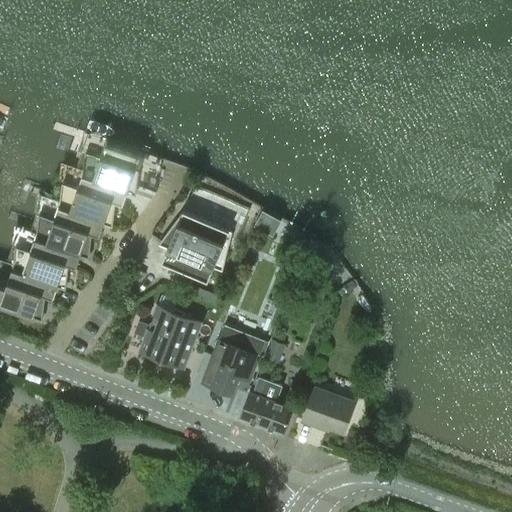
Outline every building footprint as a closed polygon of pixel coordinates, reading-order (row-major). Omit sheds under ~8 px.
[(136,168),(140,156),(105,144),(101,156),(85,151),(82,175),(82,176),(100,182),(96,194),(115,201),(115,202),(123,205),(127,192),(136,195),(139,170),(136,168)] [(82,176),(82,175),(77,188),(62,182),(59,206),(59,207),(77,213),(72,226),(92,233),(99,236),(104,223),(112,226),(115,202),(115,201),(96,194),(100,182),(82,176)] [(59,207),(59,206),(54,219),(39,213),(36,238),(53,245),(49,257),(69,264),(69,265),(76,267),(80,255),(89,258),(92,233),(72,226),(77,213),(59,207)] [(213,236),(218,224),(183,209),(166,232),(172,235),(161,261),(208,280),(214,266),(222,270),(229,243),(213,236)] [(36,238),(35,238),(31,250),(15,245),(12,269),(12,270),(30,276),(26,288),(45,295),(45,296),(53,299),(57,286),(66,289),(69,265),(69,264),(49,257),(53,245),(36,238)] [(12,270),(12,269),(8,281),(0,278),(0,306),(42,320),(45,296),(45,295),(26,288),(30,276),(12,270)] [(183,366),(200,321),(157,305),(150,324),(139,319),(135,331),(146,335),(140,349),(183,366)] [(218,338),(202,381),(232,392),(238,376),(249,380),(259,354),(265,339),(224,323),(218,338)] [(264,358),(278,363),(285,344),(272,339),(264,358)] [(262,395),(268,380),(259,376),(253,391),(250,390),(240,417),(283,433),(293,406),(262,395)] [(343,430),(354,400),(314,385),(302,418),(318,424),(319,421),(343,430)]
